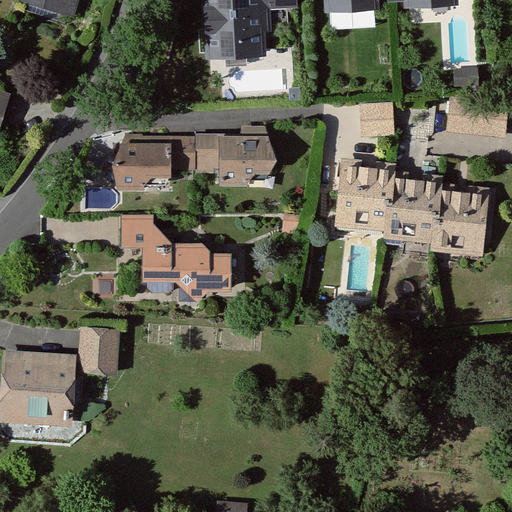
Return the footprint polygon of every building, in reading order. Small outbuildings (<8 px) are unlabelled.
[(23,0),(74,16),(79,0),(23,0)] [(298,8),(297,0),(202,0),(206,61),(267,57),(265,32),(271,32),(270,10),(298,8)] [(392,0),(324,0),(326,14),(378,11),(378,1),(392,0)] [(392,0),(398,0),(403,0),(404,9),(459,6),(458,0),(392,0)] [(479,87),(478,69),(454,70),(455,88),(479,87)] [(308,85),(292,87),(293,98),(309,96),(308,85)] [(0,130),(11,93),(0,89),(0,130)] [(448,132),(507,137),(510,103),(451,97),(448,132)] [(397,135),(394,102),(361,104),(363,137),(397,135)] [(197,133),(197,136),(196,169),(197,173),(215,173),(215,168),(219,168),(220,186),(249,187),(249,183),(257,174),(271,175),(279,161),(266,126),(243,126),(243,133),(197,133)] [(173,169),(196,169),(197,136),(125,135),(113,165),(118,190),(145,190),(145,185),(153,178),(173,178),(173,169)] [(339,223),(389,229),(395,170),(396,164),(346,159),(339,223)] [(388,235),(437,239),(442,182),(443,174),(395,170),(389,229),(388,235)] [(486,254),(492,187),(442,182),(437,239),(436,248),(486,254)] [(301,234),(302,216),(285,214),(284,233),(301,234)] [(233,293),(234,254),(213,254),(204,243),(174,243),(154,223),(154,215),(121,215),(121,248),(143,248),(144,282),(176,282),(198,302),(209,292),(233,293)] [(120,330),(82,327),(79,373),(117,375),(120,330)] [(0,422),(72,427),(76,355),(4,351),(0,414),(0,422)] [(248,511),(249,504),(218,502),(217,511),(248,511)]
